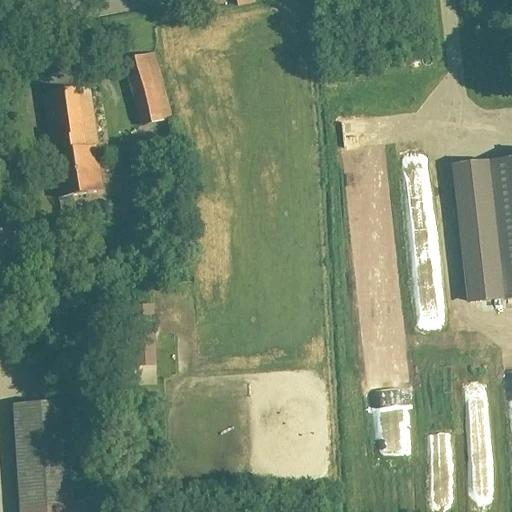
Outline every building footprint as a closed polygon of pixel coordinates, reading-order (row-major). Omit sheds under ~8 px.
[(173,116),(154,56),(123,65),(142,125),(173,116)] [(105,198),(91,93),(42,100),(56,204),(105,198)] [(511,160),(451,168),(465,302),(511,297),(511,160)] [(0,275),(19,273),(11,224),(0,226),(0,275)] [(150,305),(116,307),(118,369),(152,368),(150,305)] [(51,511),(78,510),(72,410),(17,413),(23,511),(51,511)]
